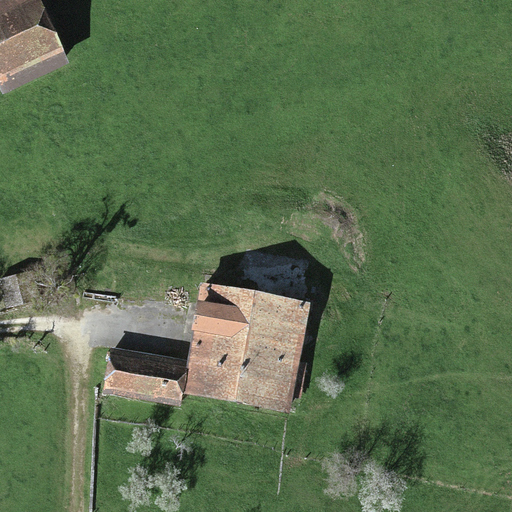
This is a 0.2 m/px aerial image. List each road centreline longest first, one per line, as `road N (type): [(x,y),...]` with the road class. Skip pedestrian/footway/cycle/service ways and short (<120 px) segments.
road 1 (track): [(72,511),(78,428),(66,325),(71,246),(214,266),(286,246),(376,311)]
road 2 (track): [(0,332),(173,317)]
